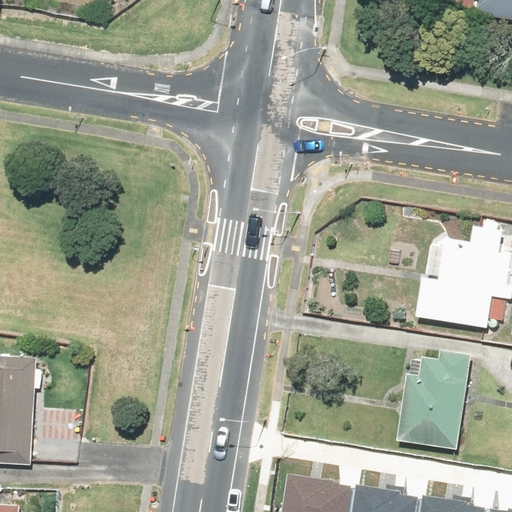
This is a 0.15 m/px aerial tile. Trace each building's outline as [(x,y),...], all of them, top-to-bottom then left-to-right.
[(511,0),(478,0),(476,15),(511,20),(511,0)] [(428,277),(422,317),(492,328),(493,318),(505,320),(509,298),(511,298),(511,285),(511,280),(511,253),(504,252),(508,231),(479,226),(476,241),(451,237),(450,247),(437,245),(431,278),(428,277)] [(462,449),(476,354),(446,350),(445,358),(428,356),(428,360),(418,358),(415,374),(413,373),(403,440),(462,449)] [(0,462),(36,465),(41,357),(0,354),(0,462)] [(500,468),(449,463),(445,498),(496,504),(500,468)] [(295,481),(289,511),(348,511),(353,491),(295,481)] [(359,493),(356,511),(415,511),(417,503),(359,493)] [(0,503),(0,511),(24,511),(25,504),(0,503)]
